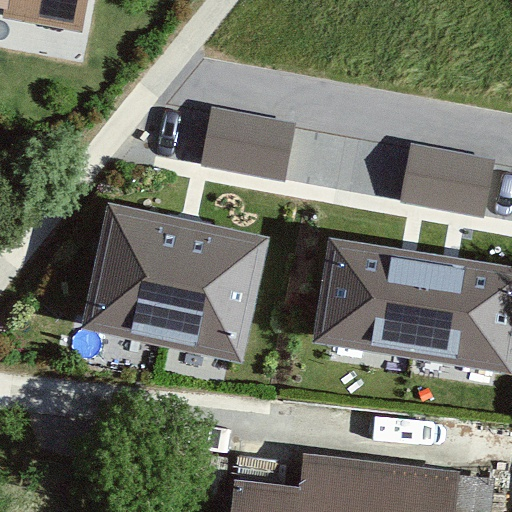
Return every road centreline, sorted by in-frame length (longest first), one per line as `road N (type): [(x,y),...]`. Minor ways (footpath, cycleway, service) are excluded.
road 1 (residential): [(0,385),(511,449)]
road 2 (track): [(0,280),(222,0)]
